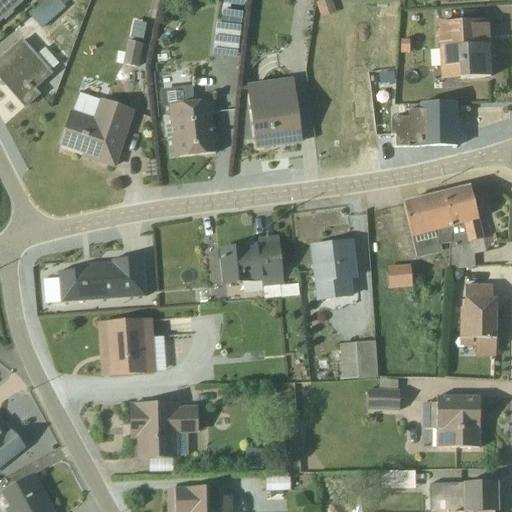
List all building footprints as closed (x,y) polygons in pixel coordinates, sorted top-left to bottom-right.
[(0,0),(0,22),(2,21),(3,22),(11,16),(10,14),(21,3),(18,0),(0,0)] [(68,0),(47,0),(28,17),(40,31),(61,14),(63,16),(74,6),(68,0)] [(219,5),(218,18),(239,21),(240,15),(228,13),(229,7),(241,9),(242,2),(222,0),(221,6),(219,5)] [(329,0),(314,6),(319,21),(334,16),(329,0)] [(76,27),(67,17),(59,25),(68,35),(76,27)] [(487,24),(435,27),(436,53),(441,53),(442,70),(457,69),(458,82),(487,81),(486,62),(484,62),(484,49),(488,49),(487,24)] [(215,26),(210,58),(235,61),(239,29),(215,26)] [(49,73),(57,66),(43,50),(35,57),(21,42),(0,60),(0,82),(23,109),(38,96),(33,91),(51,76),(49,73)] [(125,43),(121,67),(136,70),(141,46),(125,43)] [(246,87),(254,151),(298,145),(290,82),(246,87)] [(190,89),(159,93),(160,111),(167,110),(169,141),(166,141),(168,161),(213,156),(209,116),(213,116),(212,104),(191,106),(190,89)] [(131,114),(76,96),(59,147),(82,155),(81,158),(112,169),(131,114)] [(393,139),(393,151),(454,150),(453,108),(416,109),(416,114),(406,115),(406,122),(389,123),(389,139),(393,139)] [(483,255),(480,242),(467,190),(440,197),(449,231),(448,272),(473,270),(472,258),(483,255)] [(440,197),(401,207),(415,262),(439,256),(437,248),(448,246),(449,231),(440,197)] [(262,302),(296,299),(297,299),(296,287),(280,289),(275,241),(257,243),(257,248),(219,252),(223,288),(259,285),(260,290),(261,290),(262,302)] [(309,250),(316,304),(350,300),(349,283),(353,282),(349,245),(309,250)] [(144,299),(141,260),(111,262),(110,262),(110,266),(88,268),(87,272),(57,274),(57,281),(41,282),(43,306),(59,305),(144,299)] [(384,271),(386,293),(410,291),(408,269),(384,271)] [(474,341),(473,359),(493,359),(494,340),(490,339),(490,333),(494,329),(494,318),(490,314),(490,289),(463,288),(462,311),(457,312),(457,349),(470,349),(471,341),(474,341)] [(97,327),(101,378),(153,374),(150,323),(97,327)] [(337,348),(340,383),(375,380),(373,345),(337,348)] [(396,393),(396,383),(376,383),(376,393),(365,393),(365,414),(397,415),(397,394),(396,393)] [(434,406),(420,406),(420,432),(434,432),(434,450),(477,451),(477,400),(434,400),(434,406)] [(177,407),(128,408),(129,440),(136,440),(137,461),(146,461),(146,475),(170,475),(170,460),(176,460),(176,458),(186,458),(185,436),(195,436),(194,409),(177,410),(177,407)] [(0,434),(0,466),(21,450),(9,434),(3,438),(0,434)] [(245,451),(242,469),(260,472),(263,454),(245,451)] [(412,475),(379,475),(379,492),(413,492),(412,475)] [(49,511),(32,478),(0,494),(0,511),(49,511)] [(288,493),(288,480),(263,480),(264,504),(281,503),(281,494),(288,493)] [(428,487),(428,511),(494,511),(494,485),(428,487)] [(230,511),(230,499),(224,499),(224,491),(166,492),(166,511),(230,511)]
